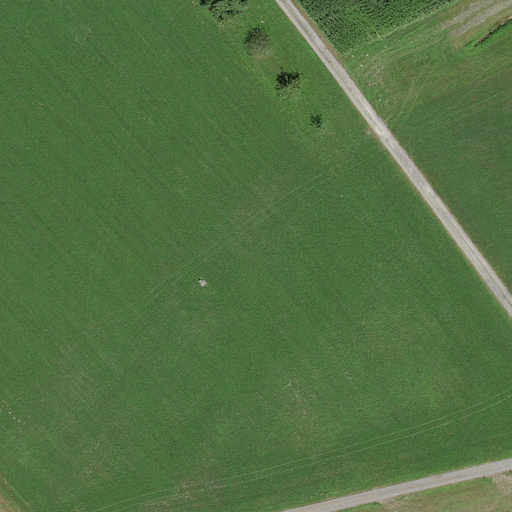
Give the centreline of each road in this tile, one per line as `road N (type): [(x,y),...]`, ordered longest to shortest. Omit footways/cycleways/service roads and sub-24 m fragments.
road 1 (track): [(511,311),(278,0)]
road 2 (track): [(511,465),(309,511)]
